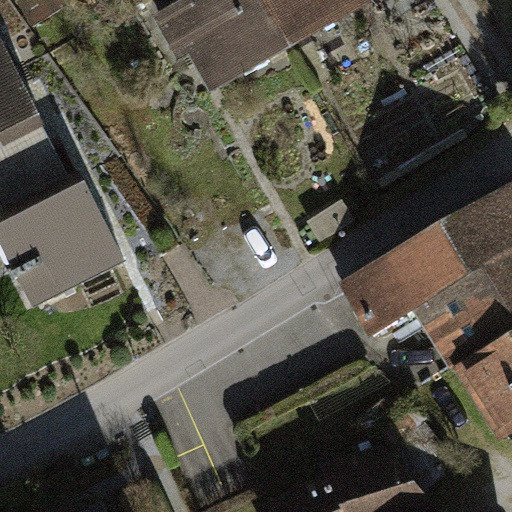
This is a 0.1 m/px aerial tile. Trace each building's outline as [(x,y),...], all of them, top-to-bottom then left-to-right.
[(183,0),(162,12),(147,20),(169,62),(186,54),(203,86),(359,3),(357,0),(183,0)] [(0,46),(0,270),(9,267),(27,303),(124,253),(79,165),(64,172),(0,46)] [(380,332),(427,304),(461,361),(511,331),(511,188),(351,282),(380,332)] [(511,331),(461,361),(505,438),(511,433),(511,331)] [(440,511),(417,460),(290,511),(440,511)]
